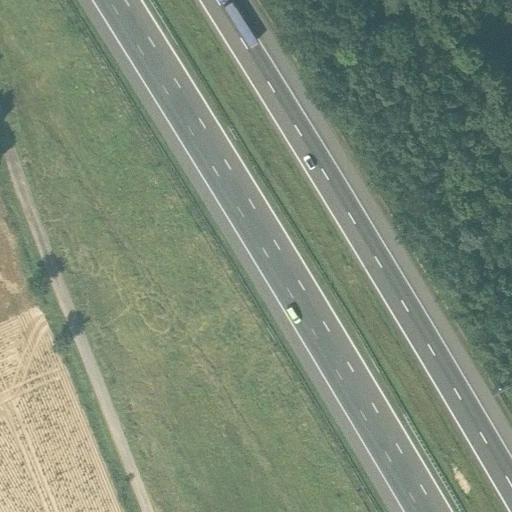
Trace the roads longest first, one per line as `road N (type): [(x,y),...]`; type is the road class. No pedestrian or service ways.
road 1 (motorway): [(107,0),(417,511)]
road 2 (motorway): [(511,492),(218,0)]
road 3 (track): [(0,127),(147,511)]
